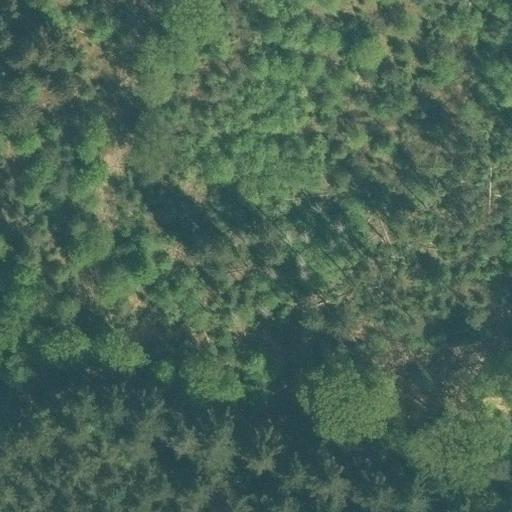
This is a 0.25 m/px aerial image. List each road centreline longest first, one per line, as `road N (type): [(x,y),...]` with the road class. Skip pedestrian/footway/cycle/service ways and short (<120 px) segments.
road 1 (track): [(511,492),(281,422)]
road 2 (track): [(228,406),(54,358)]
